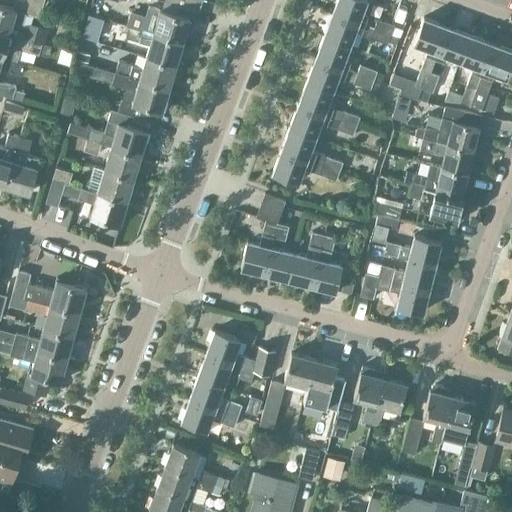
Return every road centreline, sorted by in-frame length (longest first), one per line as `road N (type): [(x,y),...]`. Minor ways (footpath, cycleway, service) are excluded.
road 1 (residential): [(159,274),(445,351)]
road 2 (residential): [(159,274),(262,0)]
road 3 (residential): [(71,511),(159,274)]
road 4 (residential): [(445,351),(511,169)]
road 5 (residential): [(0,214),(159,274)]
